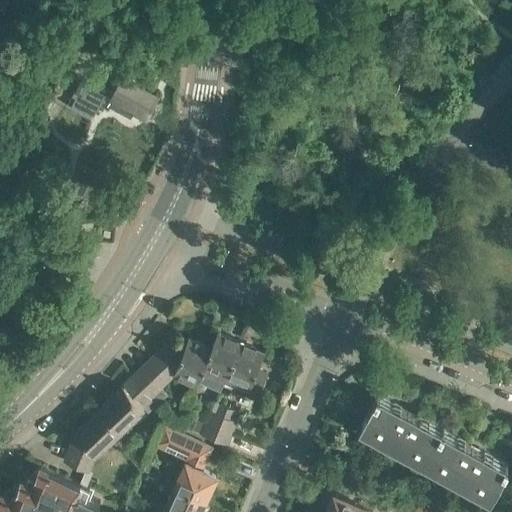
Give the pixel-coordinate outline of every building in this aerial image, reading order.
[(77,94),(72,103),(90,113),(92,110),(95,112),(102,99),(132,116),(136,108),(146,114),(156,94),(123,77),(113,95),(94,85),(96,82),(83,75),(74,93),(77,94)] [(373,182),(369,194),(384,199),(388,187),(373,182)] [(215,332),(210,346),(200,376),(223,385),(224,381),(239,341),(215,332)] [(150,393),(159,402),(168,393),(161,385),(175,370),(199,380),(200,376),(210,346),(188,338),(182,352),(165,345),(142,367),(159,385),(150,393)] [(239,341),(224,381),(234,384),(236,379),(250,384),(249,386),(261,390),(268,373),(257,369),(264,351),(239,341)] [(159,385),(142,367),(99,409),(119,431),(144,407),(149,411),(159,402),(150,393),(159,385)] [(359,424),(425,460),(443,428),(377,392),(359,424)] [(208,421),(232,430),(236,419),(232,417),(235,408),(216,401),(208,421)] [(119,431),(99,409),(74,433),(77,436),(66,462),(87,471),(95,454),(119,431)] [(232,430),(208,421),(198,417),(194,428),(227,441),(232,430)] [(176,485),(207,500),(214,485),(211,484),(216,473),(201,466),(211,446),(173,428),(173,427),(165,424),(156,442),(166,447),(168,443),(191,453),(176,485)] [(443,428),(425,460),(490,496),(507,464),(443,428)] [(29,475),(27,481),(88,506),(92,496),(95,490),(40,466),(39,468),(35,470),(33,476),(29,475)] [(88,506),(27,481),(21,479),(20,481),(15,483),(13,490),(9,488),(7,494),(52,511),(88,511),(91,506),(97,509),(101,500),(92,496),(88,506)] [(165,507),(175,511),(198,511),(200,508),(202,509),(207,500),(176,485),(165,507)] [(131,490),(125,502),(136,506),(142,495),(131,490)] [(0,511),(52,511),(7,494),(0,492),(0,511)] [(381,503),(400,511),(404,511),(409,502),(386,492),(381,503)] [(327,511),(373,511),(374,511),(335,494),(327,511)] [(434,511),(413,503),(408,511),(434,511)]
